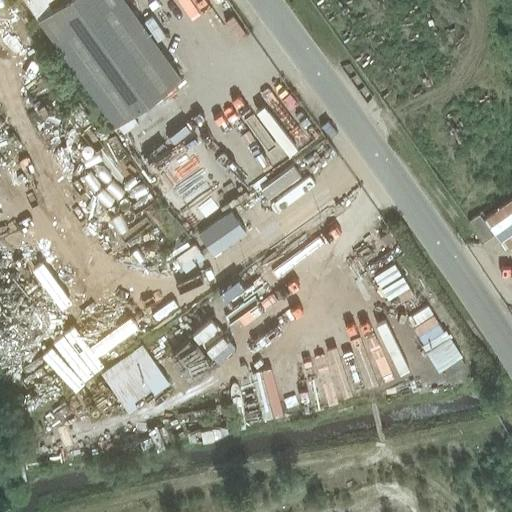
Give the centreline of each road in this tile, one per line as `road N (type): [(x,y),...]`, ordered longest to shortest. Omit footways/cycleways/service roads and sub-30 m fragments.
road 1 (unclassified): [(511,357),(262,0)]
road 2 (track): [(476,0),(476,73),(359,134)]
